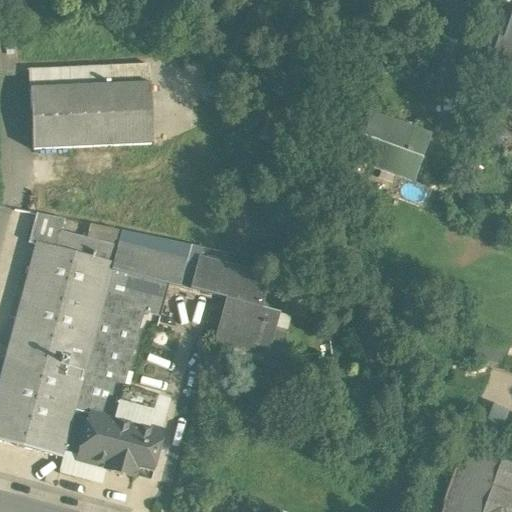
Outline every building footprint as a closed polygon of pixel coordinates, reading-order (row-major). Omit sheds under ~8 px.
[(160,57),(152,58),(148,66),(149,86),(149,102),(163,101),(167,96),(165,65),(160,57)] [(148,66),(107,68),(108,88),(149,86),(148,66)] [(107,68),(28,72),(29,91),(108,88),(107,68)] [(108,88),(29,91),(31,151),(32,151),(118,148),(151,146),(149,102),(149,86),(108,88)] [(413,132),(372,117),(357,158),(412,178),(419,157),(405,152),(413,132)] [(118,148),(32,151),(33,176),(119,172),(118,148)] [(63,221),(35,215),(28,243),(34,245),(35,244),(112,264),(116,248),(60,234),(63,221)] [(112,264),(35,244),(34,245),(0,375),(0,442),(61,459),(111,272),(113,265),(112,264)] [(186,262),(117,244),(116,248),(112,264),(113,265),(111,272),(179,290),(186,262)] [(267,279),(199,261),(191,292),(227,301),(215,344),(265,357),(277,314),(259,310),(267,279)] [(111,272),(61,459),(149,482),(161,434),(149,431),(158,398),(124,389),(143,317),(160,321),(169,288),(111,272)] [(8,318),(0,317),(0,327),(8,328),(8,318)] [(511,347),(511,342),(483,333),(475,358),(505,368),(505,367),(511,347)] [(484,511),(504,458),(468,444),(443,511),(484,511)] [(511,511),(511,460),(504,458),(484,511),(511,511)]
